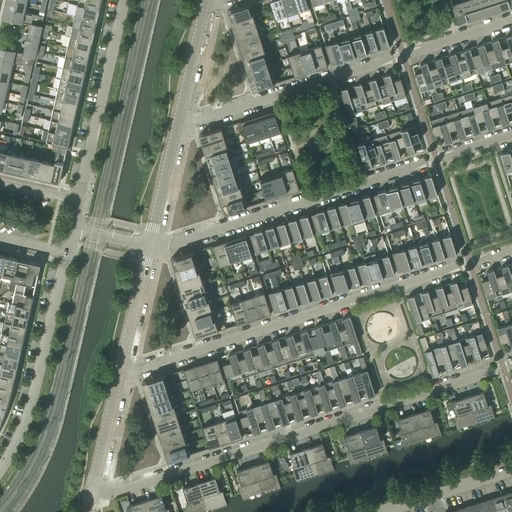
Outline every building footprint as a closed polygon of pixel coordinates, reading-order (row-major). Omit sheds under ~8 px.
[(23,12),(24,11),(26,2),(17,0),(6,0),(5,8),(23,12)] [(78,0),(77,5),(99,10),(100,0),(78,0)] [(269,0),(271,4),(272,8),(275,19),(287,16),(281,0),(269,0)] [(293,0),(281,0),(287,16),(298,12),(293,0)] [(293,0),(298,12),(309,8),(306,0),(293,0)] [(469,0),(467,0),(461,2),(467,21),(474,17),(475,19),(475,18),(469,0)] [(479,0),(469,0),(475,18),(483,14),(484,16),(479,0)] [(488,0),(479,0),(484,16),(492,12),(492,13),(493,13),(488,0)] [(498,0),(488,0),(493,13),(500,9),(501,10),(498,0)] [(507,0),(498,0),(501,10),(509,6),(509,8),(510,7),(507,0)] [(467,21),(461,2),(452,5),(458,24),(466,20),(466,21),(467,21)] [(230,11),(233,21),(253,14),(250,4),(227,11),(228,12),(230,11)] [(37,11),(37,14),(44,16),(46,6),(41,5),(39,12),(37,11)] [(77,5),(75,15),(96,20),(99,10),(77,5)] [(23,12),(5,8),(3,18),(21,22),(23,12)] [(37,14),(24,11),(23,12),(21,22),(31,25),(29,33),(27,33),(26,38),(26,40),(25,44),(26,44),(24,53),(14,51),(12,62),(27,66),(32,67),(37,43),(38,40),(44,16),(37,14)] [(233,21),(237,30),(256,24),(253,14),(233,21)] [(75,15),(72,26),(94,31),(96,20),(75,15)] [(237,30),(240,40),(262,33),(261,31),(259,32),(256,24),(237,30)] [(72,26),(70,36),(91,41),(94,31),(72,26)] [(383,27),(371,31),(378,50),(378,48),(381,47),(381,49),(389,46),(383,27)] [(371,31),(360,34),(366,54),(367,54),(366,52),(369,51),(370,52),(378,50),(371,31)] [(240,40),(243,50),(262,43),(259,34),(262,33),(240,40)] [(360,34),(348,38),(355,57),(355,56),(358,55),(359,56),(366,54),(360,34)] [(509,47),(501,49),(506,64),(511,61),(511,34),(505,36),(509,47)] [(70,36),(68,46),(89,52),(91,41),(70,36)] [(348,38),(337,42),(343,61),(344,61),(343,59),(347,58),(347,60),(355,57),(348,38)] [(494,49),(486,51),(491,68),(506,64),(501,49),(498,39),(491,41),(494,49)] [(343,61),(337,42),(325,45),(331,63),(335,62),(336,63),(343,61)] [(243,50),(246,59),(265,53),(262,43),(243,50)] [(479,53),(472,56),(477,73),(491,68),(486,51),(484,43),(477,45),(479,53)] [(321,45),(309,48),(316,69),(326,65),(327,66),(328,66),(321,45)] [(68,46),(65,57),(87,62),(89,52),(68,46)] [(0,47),(0,58),(12,62),(14,51),(0,47)] [(309,48),(298,52),(305,72),(316,69),(309,48)] [(463,52),(456,54),(458,60),(457,60),(463,77),(477,73),(472,56),(469,48),(462,50),(463,52)] [(305,72),(298,52),(287,55),(294,77),(295,77),(295,75),(305,72)] [(451,62),(443,65),(449,82),(463,77),(457,60),(458,60),(456,54),(455,52),(448,55),(451,62)] [(246,59),(249,69),(268,63),(265,53),(246,59)] [(65,57),(63,67),(84,73),(87,62),(65,57)] [(436,67),(429,69),(429,70),(434,87),(449,82),(443,65),(441,57),(434,59),(436,67)] [(12,62),(0,58),(0,69),(10,71),(12,62)] [(429,70),(429,69),(427,62),(420,64),(422,72),(414,74),(420,91),(434,87),(429,70)] [(249,69),(252,79),(272,73),(268,63),(249,69)] [(63,67),(60,78),(82,83),(84,73),(63,67)] [(0,69),(0,79),(7,81),(10,71),(0,69)] [(272,73),(252,79),(255,88),(253,89),(252,90),(275,83),(272,73)] [(390,74),(383,76),(385,84),(391,101),(406,96),(400,79),(392,81),(390,74)] [(60,78),(58,88),(79,93),(82,83),(60,78)] [(368,80),(371,88),(377,105),(391,101),(385,84),(378,86),(375,78),(368,80)] [(354,85),(357,96),(358,95),(362,110),(377,105),(371,88),(363,91),(361,83),(354,85)] [(358,95),(357,96),(350,98),(347,87),(340,90),(348,115),(362,110),(358,95)] [(58,88),(56,99),(77,104),(79,93),(58,88)] [(511,93),(501,97),(506,112),(511,109),(511,93)] [(501,97),(487,102),(491,116),(492,116),(499,114),(502,124),(509,122),(506,112),(501,97)] [(56,99),(53,109),(75,114),(77,104),(56,99)] [(487,102),(472,107),(477,121),(485,119),(488,129),(495,127),(492,116),(491,116),(487,102)] [(472,107),(458,111),(463,126),(470,123),(474,134),(481,131),(477,121),(472,107)] [(53,109),(51,120),(72,125),(75,114),(53,109)] [(273,112),(263,115),(269,136),(281,132),(274,111),(273,111),(273,112)] [(458,111),(444,116),(448,130),(449,130),(456,128),(459,138),(466,136),(463,126),(458,111)] [(263,115),(252,119),(258,139),(269,136),(263,115)] [(448,130),(444,116),(429,120),(434,135),(442,132),(445,143),(452,141),(449,130),(448,130)] [(258,139),(252,119),(241,122),(241,121),(240,121),(247,143),(258,139)] [(51,120),(48,130),(70,135),(72,125),(51,120)] [(415,125),(400,130),(405,144),(408,155),(415,153),(412,142),(420,140),(415,125)] [(202,135),(205,144),(224,138),(221,128),(198,135),(200,136),(202,135)] [(46,141),(54,143),(67,146),(70,135),(48,130),(48,131),(43,130),(41,140),(46,141)] [(400,130),(386,134),(391,149),(390,149),(394,159),(401,157),(397,147),(405,144),(400,130)] [(386,134),(372,139),(376,153),(376,154),(379,164),(386,162),(383,151),(390,149),(391,149),(386,134)] [(205,144),(208,154),(228,148),(224,138),(205,144)] [(376,153),(372,139),(357,144),(365,169),(372,166),(369,156),(376,154),(376,153)] [(54,163),(50,180),(59,182),(67,146),(54,143),(53,149),(57,150),(54,163)] [(208,154),(211,164),(231,157),(228,148),(208,154)] [(511,169),(511,161),(508,150),(508,151),(499,153),(505,172),(511,169)] [(3,169),(14,172),(18,155),(6,152),(3,169)] [(14,172),(26,175),(30,157),(18,155),(14,172)] [(26,175),(38,177),(42,160),(30,157),(26,175)] [(211,164),(214,173),(234,167),(231,157),(211,164)] [(38,177),(50,180),(54,163),(42,160),(38,177)] [(214,173),(218,183),(237,177),(234,167),(214,173)] [(292,168),(281,172),(287,192),(298,189),(298,190),(299,190),(292,168)] [(281,172),(270,175),(277,196),(287,192),(281,172)] [(277,196),(270,175),(259,179),(266,200),(266,199),(277,196)] [(419,178),(425,198),(437,194),(431,175),(423,177),(423,179),(420,180),(419,178)] [(218,183),(221,193),(240,187),(237,177),(218,183)] [(408,182),(414,202),(425,198),(419,178),(411,181),(412,182),(408,184),(408,182)] [(397,186),(396,186),(402,205),(414,202),(408,182),(400,185),(400,186),(397,187),(397,186)] [(385,189),(391,209),(402,205),(396,186),(388,188),(389,190),(386,191),(385,189)] [(221,193),(224,203),(243,196),(240,187),(221,193)] [(391,209),(385,189),(377,192),(378,193),(373,195),(379,213),(391,209)] [(358,198),(357,198),(363,218),(375,214),(369,195),(361,197),(361,199),(358,200),(358,198)] [(243,196),(224,203),(227,212),(224,213),(224,214),(247,207),(243,196)] [(346,202),(353,225),(365,222),(363,218),(357,198),(349,201),(350,202),(347,203),(346,202)] [(335,206),(334,206),(340,225),(352,222),(346,202),(338,204),(339,206),(335,207),(335,206)] [(323,209),(329,229),(340,225),(334,206),(327,208),(327,210),(324,211),(323,209)] [(329,229),(323,209),(315,212),(316,213),(311,215),(317,233),(329,229)] [(296,218),(295,218),(301,238),(313,234),(307,214),(299,217),(300,219),(296,220),(296,218)] [(284,222),(290,241),(301,238),(295,218),(288,221),(288,222),(285,223),(284,222)] [(397,228),(395,223),(394,220),(389,222),(390,224),(389,225),(390,230),(397,228)] [(273,225),(272,226),(279,245),(290,241),(284,222),(276,224),(277,226),(273,227),(273,225)] [(261,229),(267,249),(279,245),(272,226),(265,228),(265,230),(262,231),(261,229)] [(267,249),(261,229),(253,232),(254,233),(250,235),(255,253),(267,249)] [(245,236),(234,239),(241,259),(252,256),(245,234),(244,235),(245,236)] [(450,234),(438,238),(444,257),(445,257),(444,256),(448,255),(448,256),(456,254),(450,234)] [(438,238),(427,242),(433,261),(433,259),(436,258),(437,260),(444,257),(438,238)] [(234,239),(223,243),(230,263),(241,259),(234,239)] [(345,239),(333,243),(335,248),(347,244),(345,239)] [(427,242),(415,245),(422,265),(422,263),(425,262),(425,264),(433,261),(427,242)] [(230,263),(223,243),(213,246),(213,245),(212,245),(219,267),(230,263)] [(415,245),(404,249),(410,269),(411,268),(410,267),(413,266),(414,267),(422,265),(415,245)] [(410,269),(404,249),(392,253),(398,271),(402,269),(403,271),(410,269)] [(174,258),(177,268),(196,262),(193,251),(170,259),(171,259),(174,258)] [(383,277),(376,258),(375,254),(363,258),(365,262),(371,281),(372,281),(371,279),(374,278),(375,280),(383,277)] [(388,254),(376,258),(383,277),(383,276),(386,275),(386,276),(394,274),(388,254)] [(11,279),(13,280),(17,262),(18,262),(18,259),(7,256),(2,277),(11,279)] [(26,283),(35,285),(40,264),(28,261),(28,265),(24,282),(26,283)] [(15,286),(14,291),(23,294),(24,293),(26,283),(24,282),(28,265),(18,262),(17,262),(13,280),(16,281),(15,286)] [(177,268),(180,278),(199,271),(196,262),(177,268)] [(365,262),(353,265),(360,285),(360,283),(363,282),(363,284),(371,281),(365,262)] [(503,274),(496,277),(501,294),(511,290),(511,278),(510,272),(508,264),(501,267),(503,274)] [(353,265),(342,269),(348,288),(349,288),(348,287),(352,286),(352,287),(360,285),(353,265)] [(348,288),(342,269),(330,273),(336,291),(340,289),(341,291),(348,288)] [(496,277),(493,269),(486,271),(489,279),(481,282),(487,299),(501,294),(496,277)] [(180,278),(183,287),(202,281),(199,271),(180,278)] [(326,274),(314,278),(321,297),(321,296),(324,295),(324,296),(333,294),(326,274)] [(314,278),(303,282),(309,301),(310,301),(309,299),(313,298),(313,300),(321,297),(314,278)] [(465,278),(458,280),(460,287),(467,285),(465,278)] [(183,287),(186,297),(205,291),(202,281),(183,287)] [(456,281),(449,283),(452,291),(458,308),(472,303),(467,286),(459,289),(456,281)] [(303,282),(292,285),(298,305),(298,303),(301,302),(302,303),(309,301),(303,282)] [(292,285),(280,289),(286,308),(287,308),(286,307),(290,306),(290,307),(298,305),(292,285)] [(435,288),(438,296),(443,313),(458,308),(452,291),(445,293),(442,286),(435,288)] [(286,308),(280,289),(268,293),(274,311),(278,309),(279,311),(286,308)] [(428,290),(421,292),(424,303),(429,317),(443,313),(438,296),(430,298),(428,290)] [(12,302),(30,307),(33,295),(24,293),(23,294),(14,291),(12,302)] [(186,297),(189,307),(209,301),(205,291),(186,297)] [(264,292),(252,296),(259,316),(269,313),(270,314),(271,313),(264,292)] [(424,303),(417,305),(413,295),(406,297),(419,335),(424,333),(420,320),(429,317),(424,303)] [(252,296),(242,299),(248,319),(259,316),(252,296)] [(248,319),(242,299),(230,303),(237,324),(238,324),(238,323),(248,319)] [(189,307),(192,317),(212,310),(209,301),(189,307)] [(9,302),(6,312),(28,317),(30,307),(12,302),(9,302)] [(192,317),(195,326),(215,320),(217,319),(216,318),(214,318),(212,310),(192,317)] [(6,312),(4,322),(26,327),(28,317),(6,312)] [(346,328),(339,330),(338,331),(343,345),(353,342),(357,355),(362,353),(350,315),(343,318),(346,328)] [(0,320),(0,331),(23,337),(26,327),(4,322),(0,320)] [(215,320),(195,326),(198,336),(196,336),(195,338),(218,330),(215,320)] [(323,332),(329,350),(338,347),(342,360),(348,358),(343,345),(338,331),(339,330),(335,320),(328,322),(331,330),(323,332)] [(511,327),(510,323),(496,328),(501,342),(509,340),(511,350),(511,327)] [(333,363),(329,350),(323,332),(321,325),(314,327),(315,329),(307,331),(309,337),(314,354),(324,351),(328,364),(333,363)] [(448,329),(452,342),(453,342),(457,356),(460,367),(467,364),(464,354),(471,352),(472,352),(467,337),(457,340),(453,327),(448,329)] [(300,359),(314,354),(309,337),(307,331),(307,329),(300,331),(302,339),(295,342),(300,359)] [(0,331),(2,332),(0,339),(0,341),(21,347),(23,337),(0,331)] [(486,347),(482,332),(467,337),(472,352),(471,352),(475,362),(482,360),(478,349),(486,347)] [(288,344),(281,346),(280,346),(286,363),(300,359),(295,342),(292,334),(285,336),(288,344)] [(443,361),(438,346),(429,349),(425,336),(420,338),(432,376),(439,374),(436,363),(443,361)] [(274,348),(266,351),(272,368),(286,363),(280,346),(281,346),(278,338),(271,341),(274,348)] [(0,341),(0,352),(19,357),(21,347),(0,341)] [(452,342),(438,346),(443,361),(446,371),(453,369),(450,359),(457,356),(453,342),(452,342)] [(259,353),(252,355),(257,373),(272,368),(266,351),(264,343),(257,345),(259,353)] [(245,358),(238,360),(237,360),(243,377),(257,373),(252,355),(250,348),(243,350),(245,358)] [(480,350),(483,359),(490,357),(488,348),(480,350)] [(0,352),(0,362),(17,366),(19,357),(0,352)] [(237,360),(238,360),(235,352),(228,354),(231,362),(223,365),(228,382),(243,377),(237,360)] [(358,358),(362,371),(352,374),(357,389),(357,388),(365,386),(368,397),(375,394),(363,356),(358,358)] [(216,359),(206,363),(212,383),(216,382),(217,385),(221,383),(220,381),(224,379),(217,358),(216,358),(216,359)] [(0,362),(0,373),(14,376),(17,366),(0,362)] [(206,363),(195,366),(201,387),(212,383),(206,363)] [(329,367),(333,380),(324,383),(328,398),(329,398),(336,395),(339,406),(346,403),(343,393),(338,379),(334,365),(329,367)] [(201,387),(195,366),(185,370),(184,369),(183,369),(190,390),(201,387)] [(324,383),(320,370),(315,372),(319,385),(309,388),(314,402),(322,400),(325,410),(332,408),(329,398),(328,398),(324,383)] [(0,373),(0,383),(12,386),(14,376),(0,373)] [(352,374),(338,379),(343,393),(350,391),(354,401),(361,399),(357,388),(357,389),(352,374)] [(145,382),(148,392),(168,385),(164,375),(142,382),(143,383),(145,382)] [(0,383),(0,394),(9,397),(12,386),(0,383)] [(272,386),(276,399),(267,402),(271,416),(272,416),(279,414),(282,424),(289,422),(286,411),(286,412),(281,397),(277,384),(272,386)] [(148,392),(151,401),(171,395),(168,385),(148,392)] [(262,403),(252,406),(257,421),(265,418),(268,429),(275,427),(272,416),(271,416),(267,402),(263,388),(258,390),(262,403)] [(309,388),(295,392),(300,407),(307,404),(311,415),(318,413),(314,402),(309,388)] [(483,390),(467,396),(475,419),(475,420),(491,415),(491,414),(483,390)] [(295,392),(281,397),(286,412),(286,411),(293,409),(297,420),(304,417),(300,407),(295,392)] [(0,394),(0,404),(6,407),(9,397),(0,394)] [(214,401),(213,397),(211,397),(210,394),(205,396),(206,399),(206,400),(207,403),(214,401)] [(151,401),(154,411),(174,405),(171,395),(151,401)] [(475,419),(467,396),(451,401),(458,425),(459,425),(475,420),(475,419)] [(154,411),(158,421),(177,414),(174,405),(154,411)] [(257,421),(252,406),(238,411),(242,425),(250,423),(254,433),(261,431),(257,421)] [(430,408),(413,413),(421,437),(437,432),(437,431),(430,408)] [(234,409),(224,412),(226,418),(235,415),(234,409)] [(413,413),(397,418),(398,420),(400,426),(405,442),(421,437),(413,413)] [(158,421),(161,430),(180,424),(177,414),(158,421)] [(235,416),(224,419),(230,440),(241,436),(241,437),(242,437),(235,416)] [(224,419),(213,423),(220,443),(230,440),(224,419)] [(220,443),(213,423),(202,426),(209,448),(210,448),(209,446),(220,443)] [(161,430),(164,440),(183,434),(180,424),(161,430)] [(376,425),(360,430),(367,454),(384,449),(379,434),(387,431),(384,425),(377,427),(376,425)] [(184,433),(186,441),(197,438),(195,430),(184,433)] [(367,454),(360,430),(343,436),(345,442),(351,459),(351,460),(367,454)] [(164,440),(167,450),(186,444),(183,434),(164,440)] [(322,442),(306,448),(314,471),(314,472),(330,466),(322,442)] [(186,444),(167,450),(170,459),(168,460),(167,461),(190,454),(186,444)] [(314,471),(306,448),(290,453),(297,476),(298,477),(314,472),(314,471)] [(269,460),(252,465),(260,488),(260,489),(276,484),(276,483),(271,468),(270,463),(269,460)] [(260,488),(252,465),(236,470),(244,494),(260,489),(260,488)] [(215,477),(199,482),(206,506),(223,501),(223,500),(215,477)] [(206,506),(199,482),(182,487),(190,511),(206,506)] [(511,511),(511,495),(511,492),(501,495),(506,511),(511,511)] [(166,511),(161,494),(145,499),(149,511),(166,511)] [(506,511),(501,495),(492,499),(495,511),(506,511)] [(149,511),(145,499),(129,505),(131,511),(149,511)] [(495,511),(492,499),(482,502),(485,511),(495,511)] [(485,511),(482,502),(472,505),(474,511),(485,511)]
